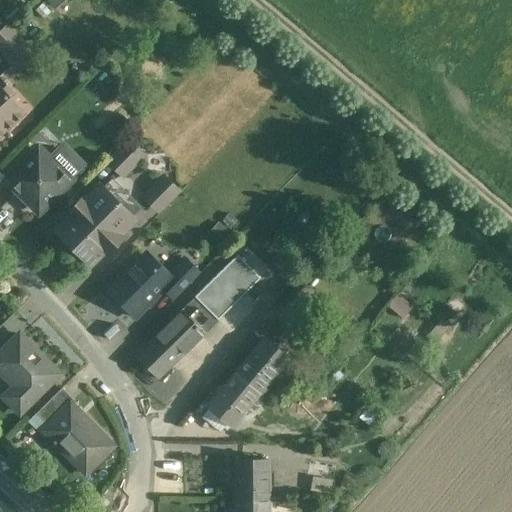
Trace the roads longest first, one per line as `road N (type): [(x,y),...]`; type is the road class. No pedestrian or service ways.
road 1 (track): [(245,0),(511,221)]
road 2 (residential): [(142,446),(139,425),(108,374),(0,255)]
road 3 (residential): [(257,325),(142,446)]
